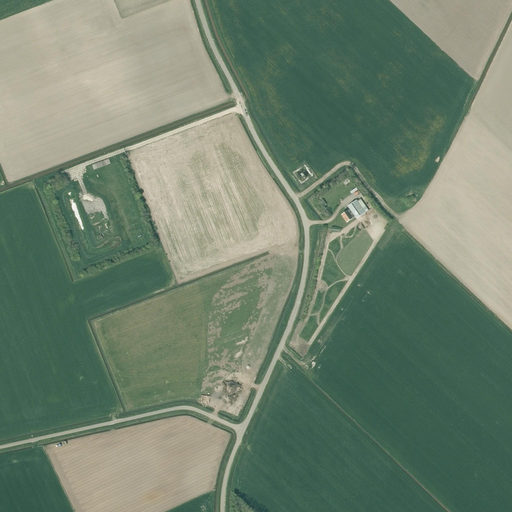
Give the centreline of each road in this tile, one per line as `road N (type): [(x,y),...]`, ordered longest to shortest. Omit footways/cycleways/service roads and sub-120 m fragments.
road 1 (unclassified): [(243,430),(298,299),(306,223),(251,128),(197,0)]
road 2 (unclassified): [(0,451),(174,408),(243,430)]
road 3 (unknown): [(242,106),(65,171)]
